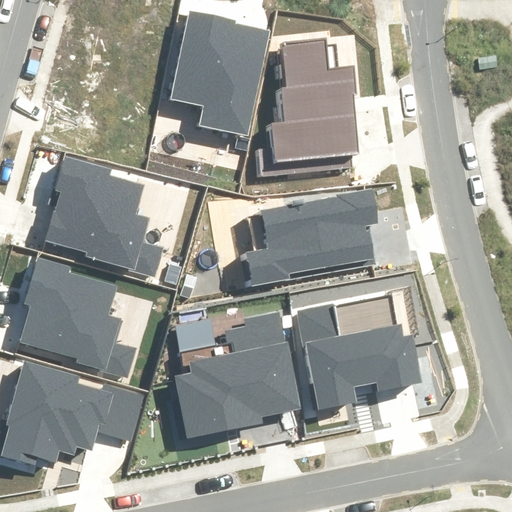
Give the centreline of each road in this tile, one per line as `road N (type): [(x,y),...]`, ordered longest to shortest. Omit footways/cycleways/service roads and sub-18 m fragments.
road 1 (residential): [(424,0),(449,188),(511,403)]
road 2 (residential): [(511,439),(438,466),(206,511)]
